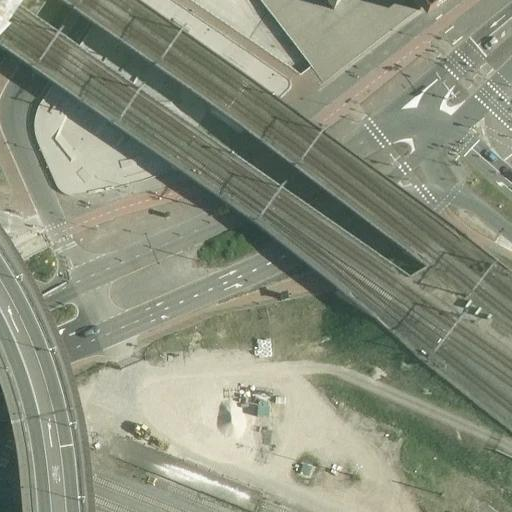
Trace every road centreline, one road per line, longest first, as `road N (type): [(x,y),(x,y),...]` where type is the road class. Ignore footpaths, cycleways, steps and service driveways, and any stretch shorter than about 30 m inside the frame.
road 1 (secondary): [(404,106),(300,184),(78,282)]
road 2 (secondary): [(114,331),(208,294),(350,221),(422,153)]
road 3 (unclassified): [(78,282),(17,138),(18,109),(87,0)]
road 4 (secondary): [(59,511),(43,405),(0,307)]
road 5 (tertiary): [(511,20),(404,106)]
road 6 (secondary): [(0,380),(114,331)]
road 7 (secondary): [(422,153),(455,192),(511,234)]
